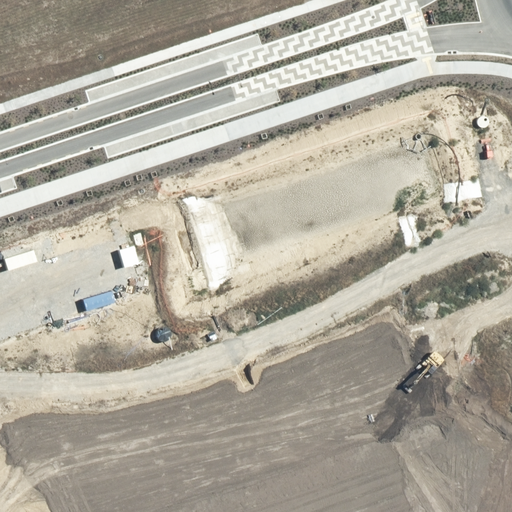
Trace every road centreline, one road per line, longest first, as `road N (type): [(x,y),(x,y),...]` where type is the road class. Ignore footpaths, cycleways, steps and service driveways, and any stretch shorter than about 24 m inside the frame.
road 1 (residential): [(511,38),(420,40),(370,51),(0,169)]
road 2 (unknown): [(0,462),(429,298)]
road 3 (residential): [(0,142),(414,0)]
